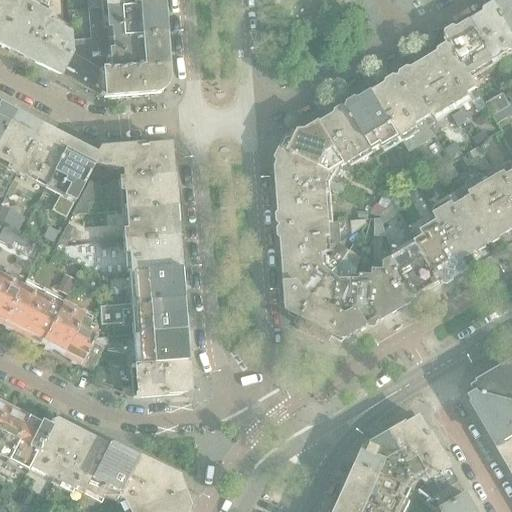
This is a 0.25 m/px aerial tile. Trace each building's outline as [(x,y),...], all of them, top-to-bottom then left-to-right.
[(69,44),(68,33),(66,33),(65,32),(63,30),(61,29),(45,21),(49,15),(20,0),(0,39),(0,45),(9,50),(10,49),(22,55),(21,56),(29,60),(30,59),(35,62),(34,63),(59,76),(63,66),(69,53),(69,44)] [(0,0),(0,39),(20,0),(19,0),(0,0)] [(162,36),(159,0),(86,0),(87,10),(88,23),(82,23),(81,12),(71,13),(72,24),(72,33),(68,33),(69,44),(162,36)] [(511,34),(511,0),(509,0),(508,1),(504,0),(503,0),(498,3),(497,6),(496,7),(511,34)] [(470,77),(511,51),(511,34),(496,7),(494,8),(491,7),(485,11),(485,15),(457,31),(453,30),(447,34),(447,38),(445,39),(451,48),(470,77)] [(165,83),(166,78),(162,36),(69,44),(69,53),(101,72),(102,98),(152,95),(155,94),(160,91),(163,88),(165,83)] [(477,89),(470,77),(451,48),(399,79),(424,121),(432,116),(434,120),(470,98),(468,95),(477,89)] [(102,98),(101,72),(69,53),(63,66),(59,76),(102,98)] [(511,76),(504,65),(499,68),(505,79),(511,76)] [(416,126),(424,121),(399,79),(346,111),(371,152),(372,151),(372,152),(380,148),(382,151),(418,129),(416,126)] [(510,106),(503,94),(486,103),(493,116),(510,106)] [(0,137),(14,111),(0,104),(0,137)] [(497,123),(511,114),(511,107),(511,105),(510,106),(493,116),(497,123)] [(46,185),(69,140),(56,133),(54,136),(25,121),(27,118),(14,111),(0,137),(0,161),(7,165),(5,169),(26,181),(29,177),(46,185)] [(371,152),(346,111),(307,134),(294,135),(292,140),(287,141),(282,150),(330,175),(334,168),(339,171),(371,152)] [(467,122),(460,111),(456,114),(463,125),(467,122)] [(463,125),(456,114),(451,117),(458,128),(463,125)] [(87,176),(92,164),(95,158),(80,150),(82,146),(69,140),(46,185),(64,194),(63,197),(73,203),(87,176)] [(176,207),(175,191),(171,192),(168,153),(162,147),(145,149),(145,148),(141,148),(141,147),(99,151),(95,158),(92,164),(116,167),(122,166),(123,178),(120,178),(121,191),(124,191),(126,211),(176,207)] [(489,167),(478,148),(470,153),(481,172),(489,167)] [(330,175),(282,150),(277,160),(280,164),(277,169),(282,228),(329,223),(326,182),(330,175)] [(418,168),(411,156),(405,160),(412,171),(418,168)] [(511,230),(511,166),(510,162),(500,168),(505,175),(488,185),(483,176),(479,175),(466,183),(465,187),(470,195),(473,199),(464,204),(488,244),(511,230)] [(458,176),(451,165),(445,169),(451,180),(458,176)] [(433,191),(427,180),(418,185),(425,196),(433,191)] [(10,198),(17,185),(12,182),(5,196),(10,198)] [(92,204),(99,192),(98,183),(92,185),(88,183),(71,216),(81,215),(88,202),(92,204)] [(399,196),(391,183),(379,190),(391,200),(399,196)] [(385,210),(391,200),(384,195),(377,205),(385,210)] [(465,257),(488,244),(464,204),(454,210),(452,206),(435,216),(439,225),(423,234),(426,239),(416,244),(418,247),(441,286),(471,268),(465,257)] [(0,223),(17,232),(24,218),(0,207),(0,223)] [(181,269),(180,254),(176,254),(173,224),(177,224),(176,207),(126,211),(127,228),(123,229),(125,253),(129,253),(130,273),(133,273),(181,269)] [(354,233),(367,223),(366,220),(353,221),(354,233)] [(310,303),(343,260),(337,256),(324,271),(322,269),(322,258),(326,254),(340,244),(339,223),(329,224),(329,223),(282,228),(289,312),(302,319),(310,303)] [(71,240),(76,231),(66,226),(61,235),(71,240)] [(48,228),(42,238),(52,243),(57,232),(48,228)] [(380,321),(441,286),(418,247),(385,266),(384,272),(372,272),(371,281),(371,304),(380,321)] [(371,304),(371,281),(362,281),(362,285),(352,284),(357,270),(343,259),(343,260),(310,303),(302,319),(298,326),(329,342),(332,335),(345,342),(380,321),(371,304)] [(186,332),(185,317),(181,317),(178,285),(182,285),(181,269),(133,273),(138,335),(186,332)] [(2,326),(22,285),(0,273),(0,325),(1,325),(2,326)] [(65,296),(72,284),(62,279),(56,292),(65,296)] [(41,346),(60,305),(22,285),(2,326),(3,326),(3,329),(10,332),(13,331),(29,340),(30,343),(37,346),(40,345),(41,346)] [(126,305),(125,296),(112,297),(113,306),(126,305)] [(81,366),(102,321),(94,322),(60,305),(41,346),(42,346),(42,349),(49,352),(52,351),(69,360),(70,363),(76,366),(79,365),(81,366)] [(102,350),(107,344),(107,339),(103,339),(102,321),(81,366),(92,372),(102,350)] [(190,383),(190,378),(189,374),(188,372),(186,370),(185,370),(183,347),(187,347),(186,332),(138,335),(140,365),(129,366),(131,388),(122,388),(120,394),(131,399),(132,399),(178,396),(178,394),(181,394),(181,392),(187,392),(186,387),(189,386),(190,384),(190,383)] [(511,364),(480,384),(481,386),(475,389),(478,395),(511,404),(511,364)] [(511,404),(478,395),(472,399),(474,406),(511,471),(511,404)] [(0,456),(28,471),(29,468),(48,428),(18,413),(14,414),(14,415),(6,411),(0,422),(0,456)] [(73,483),(85,489),(105,449),(55,423),(50,425),(48,428),(29,468),(71,489),(73,483)] [(466,496),(434,441),(432,438),(431,438),(423,426),(414,424),(407,428),(406,427),(365,450),(357,469),(406,491),(408,486),(421,479),(429,474),(432,479),(441,494),(441,493),(449,506),(466,496)] [(136,509),(156,469),(110,446),(105,448),(105,449),(85,489),(104,499),(107,494),(115,499),(117,496),(127,501),(130,511),(136,509)] [(183,511),(186,507),(176,478),(156,469),(136,509),(130,511),(183,511)] [(398,511),(407,494),(406,491),(357,469),(337,511),(398,511)] [(475,511),(466,496),(449,506),(441,493),(441,494),(432,479),(429,474),(421,479),(433,499),(434,498),(440,511),(443,510),(443,511),(475,511)] [(293,495),(276,487),(274,492),(273,492),(269,500),(287,509),(291,500),(293,495)]
